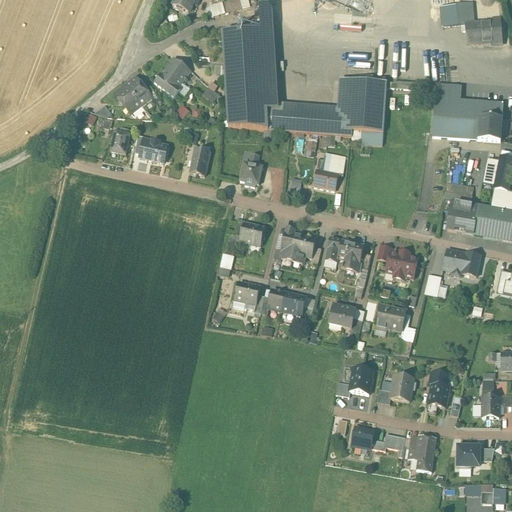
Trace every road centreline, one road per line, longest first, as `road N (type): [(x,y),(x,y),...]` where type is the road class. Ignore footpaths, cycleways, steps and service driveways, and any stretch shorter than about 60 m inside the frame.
road 1 (residential): [(511,258),(70,162),(53,133)]
road 2 (residential): [(333,410),(453,434),(511,435)]
road 3 (residential): [(53,133),(115,80),(151,0)]
road 4 (unknown): [(124,63),(257,16)]
